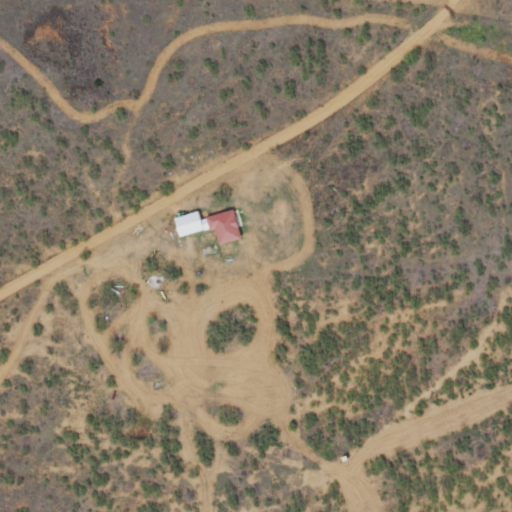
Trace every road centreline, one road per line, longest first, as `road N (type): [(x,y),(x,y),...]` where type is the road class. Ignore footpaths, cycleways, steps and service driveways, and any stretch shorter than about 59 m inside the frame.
road 1 (residential): [(458,0),(328,112),(80,245)]
road 2 (residential): [(80,245),(162,408),(193,511)]
road 3 (residential): [(0,412),(11,403),(80,245)]
